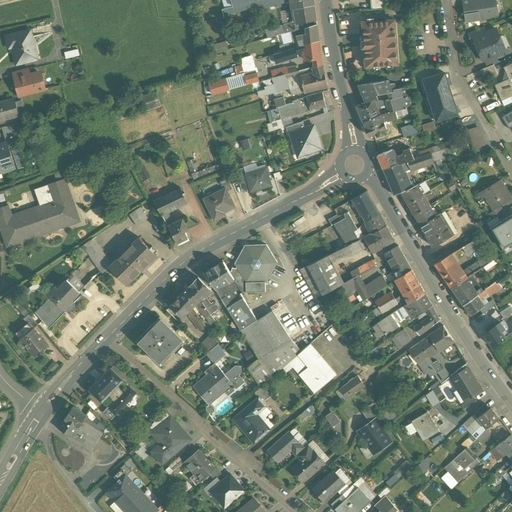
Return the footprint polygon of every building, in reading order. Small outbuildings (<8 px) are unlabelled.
[(222,10),(224,18),(229,16),(228,15),(254,8),(273,2),(274,6),(291,1),(290,0),(256,0),(234,6),(222,10)] [(313,0),(298,0),(291,1),(292,10),(294,9),(315,5),(313,0)] [(384,0),(370,0),(372,11),(385,9),(384,0)] [(495,0),(472,0),(464,1),(467,22),(480,20),(480,21),(486,19),(498,15),(495,0)] [(273,2),(254,8),(255,11),(274,6),(273,2)] [(315,5),(294,9),(296,21),(295,22),(296,30),(300,29),(317,24),(315,5)] [(396,21),(364,23),(365,42),(363,43),(363,49),(365,49),(366,67),(398,65),(396,21)] [(295,22),(284,25),(287,33),(296,30),(295,22)] [(304,39),(293,42),(295,48),(304,45),(319,41),(318,30),(317,24),(300,29),(300,35),(303,35),(304,39)] [(284,25),(211,46),(214,54),(229,49),(287,33),(284,25)] [(484,27),(468,34),(471,43),(475,41),(474,39),(487,34),(484,27)] [(30,30),(5,36),(9,49),(12,48),(16,65),(38,60),(37,59),(34,60),(31,46),(34,45),(30,30)] [(487,34),(474,39),(475,41),(476,45),(478,44),(484,60),(495,55),(498,56),(501,55),(503,52),(501,46),(498,45),(497,43),(499,42),(500,38),(497,30),(487,34)] [(506,42),(505,38),(502,37),(500,38),(499,42),(497,43),(498,45),(501,46),(505,44),(506,42)] [(319,41),(304,45),(305,49),(306,60),(314,59),(314,67),(315,67),(322,65),(323,65),(319,41)] [(295,48),(291,49),(293,55),(300,53),(305,49),(304,45),(295,48)] [(275,54),(274,55),(275,63),(294,57),(293,55),(291,49),(275,54)] [(260,82),(254,61),(238,66),(242,77),(245,76),(248,85),(260,82)] [(511,63),(503,67),(508,79),(494,85),(501,101),(511,95),(511,63)] [(287,69),(278,72),(278,75),(278,76),(285,74),(285,75),(299,71),(298,65),(287,68),(287,69)] [(301,75),(286,79),(289,88),(303,84),(326,78),(322,65),(315,67),(316,72),(307,74),(308,77),(302,78),(301,75)] [(494,65),(481,70),(485,80),(498,75),(494,65)] [(28,68),(14,72),(16,78),(29,75),(28,68)] [(29,75),(16,78),(20,96),(43,91),(41,83),(43,80),(42,75),(38,73),(29,75)] [(437,121),(458,114),(445,73),(424,80),(437,121)] [(278,75),(264,80),(267,94),(282,90),(284,89),(289,88),(286,79),(285,75),(285,74),(278,76),(278,75)] [(229,90),(226,78),(210,83),(213,95),(229,90)] [(326,78),(303,84),(305,91),(328,86),(326,78)] [(388,81),(362,85),(361,87),(364,94),(367,102),(373,99),(374,100),(378,98),(376,95),(389,93),(390,99),(406,95),(404,88),(395,90),(394,84),(389,84),(388,81)] [(282,90),(274,92),(278,107),(285,105),(282,90)] [(308,96),(292,101),(293,103),(289,104),(285,105),(278,107),(280,118),(326,106),(323,92),(308,96)] [(390,99),(386,101),(389,109),(390,113),(395,111),(399,110),(403,109),(407,108),(406,107),(410,106),(407,95),(390,99)] [(386,101),(379,103),(378,98),(374,100),(378,112),(389,109),(386,101)] [(0,121),(20,116),(15,99),(0,102),(0,121)] [(367,102),(357,106),(363,123),(381,115),(390,113),(389,109),(378,112),(374,100),(373,99),(367,102)] [(390,113),(381,115),(384,121),(397,118),(396,115),(395,111),(390,113)] [(511,111),(503,117),(510,129),(511,127),(511,111)] [(381,115),(363,123),(369,137),(376,134),(377,137),(386,133),(385,131),(387,130),(384,121),(381,115)] [(290,126),(286,127),(288,134),(305,128),(303,122),(295,124),(290,126)] [(422,125),(424,131),(435,127),(433,122),(422,125)] [(15,125),(2,128),(7,142),(8,145),(20,141),(15,125)] [(305,128),(288,134),(290,134),(298,157),(322,149),(314,126),(305,128)] [(22,128),(17,129),(20,140),(25,139),(22,128)] [(479,129),(469,132),(473,148),(483,145),(479,129)] [(7,142),(0,144),(0,168),(14,164),(8,145),(7,142)] [(392,150),(378,156),(383,169),(400,163),(414,159),(412,155),(408,143),(402,146),(403,148),(405,154),(398,157),(396,159),(392,150)] [(21,148),(13,151),(18,167),(26,165),(21,148)] [(432,148),(412,155),(414,159),(423,156),(431,153),(434,152),(432,148)] [(434,152),(431,153),(434,162),(438,175),(453,168),(447,148),(434,152)] [(150,179),(135,152),(128,154),(143,182),(147,180),(150,179)] [(431,153),(423,156),(427,164),(434,162),(431,153)] [(423,156),(414,159),(400,163),(402,168),(409,166),(410,170),(427,164),(423,156)] [(400,163),(383,169),(391,188),(408,180),(402,168),(400,163)] [(211,167),(192,174),(194,179),(213,171),(211,167)] [(245,167),(238,169),(241,180),(248,179),(246,174),(245,167)] [(266,168),(246,174),(248,179),(251,190),(271,185),(266,168)] [(57,180),(68,176),(65,170),(54,173),(57,180)] [(228,178),(221,182),(224,189),(226,188),(228,192),(233,189),(228,178)] [(41,206),(12,216),(9,205),(0,208),(0,226),(2,232),(5,231),(7,237),(13,240),(16,238),(18,243),(77,223),(73,210),(75,205),(66,179),(49,185),(54,201),(41,206)] [(241,180),(239,181),(242,193),(251,190),(248,179),(241,180)] [(408,180),(391,188),(394,195),(401,192),(411,188),(408,180)] [(511,200),(500,180),(483,190),(494,210),(501,207),(511,200)] [(49,185),(35,190),(41,206),(54,201),(49,185)] [(411,188),(401,192),(408,204),(424,195),(418,185),(411,188)] [(182,188),(168,195),(175,209),(189,203),(184,194),(186,194),(185,192),(184,193),(182,188)] [(224,189),(207,198),(208,201),(206,202),(215,221),(226,215),(224,212),(235,207),(228,192),(226,188),(224,189)] [(368,192),(352,200),(361,216),(362,215),(366,221),(380,213),(368,192)] [(168,195),(155,201),(162,215),(167,213),(175,209),(168,195)] [(424,195),(408,204),(414,215),(430,205),(424,195)] [(338,215),(350,211),(347,204),(336,208),(338,215)] [(430,205),(414,215),(421,226),(436,216),(430,205)] [(141,207),(130,214),(137,225),(148,218),(141,207)] [(501,207),(494,210),(491,213),(494,218),(504,212),(501,207)] [(348,212),(344,214),(346,218),(341,221),(335,224),(341,235),(342,237),(343,238),(354,231),(358,230),(348,212)] [(172,224),(167,213),(162,215),(168,226),(172,224)] [(380,213),(366,221),(373,233),(373,234),(387,226),(380,213)] [(436,216),(421,226),(433,247),(454,235),(441,213),(436,216)] [(511,214),(490,228),(505,253),(511,248),(511,214)] [(172,224),(168,226),(178,243),(188,238),(185,231),(189,230),(183,219),(172,224)] [(373,233),(364,238),(372,253),(395,240),(387,226),(373,234),(373,233)] [(360,228),(358,230),(354,231),(359,240),(364,237),(360,228)] [(354,231),(343,238),(348,246),(357,241),(359,240),(354,231)] [(113,265),(109,268),(110,268),(127,285),(157,255),(140,237),(113,265)] [(113,265),(94,238),(83,246),(90,256),(103,273),(110,268),(109,268),(113,265)] [(476,239),(462,247),(467,254),(480,245),(476,239)] [(348,246),(347,246),(328,256),(332,264),(345,258),(344,256),(347,254),(360,248),(357,241),(348,246)] [(245,245),(235,264),(237,268),(235,269),(233,268),(232,271),(230,272),(234,279),(243,292),(265,292),(265,282),(268,282),(267,281),(278,263),(270,250),(267,244),(245,245)] [(90,256),(83,246),(74,252),(82,264),(90,256)] [(398,246),(384,254),(399,279),(412,270),(398,246)] [(451,254),(435,264),(441,272),(457,264),(452,257),(451,254)] [(328,256),(300,270),(316,299),(341,285),(342,284),(336,272),(332,264),(328,256)] [(487,256),(467,270),(467,273),(465,275),(467,278),(482,267),(491,261),(487,256)] [(347,265),(336,272),(342,284),(350,280),(359,275),(375,266),(375,262),(374,260),(368,263),(367,263),(351,272),(347,265)] [(230,272),(224,262),(205,274),(216,289),(228,282),(229,283),(234,279),(230,272)] [(457,264),(441,272),(452,288),(467,278),(465,275),(457,264)] [(482,267),(467,278),(470,282),(479,279),(487,274),(482,267)] [(399,279),(396,280),(404,294),(420,284),(412,270),(399,279)] [(350,280),(341,285),(346,292),(355,287),(364,301),(388,286),(382,277),(366,287),(359,275),(350,280)] [(211,290),(198,277),(189,288),(202,300),(205,297),(208,293),(211,290)] [(467,278),(452,288),(464,305),(477,295),(478,295),(470,282),(467,278)] [(234,279),(229,283),(228,282),(216,289),(221,298),(225,296),(231,306),(243,298),(240,294),(243,292),(234,279)] [(67,280),(36,312),(47,326),(64,309),(80,292),(67,280)] [(495,282),(478,295),(477,295),(480,299),(483,298),(484,298),(488,295),(489,297),(500,289),(497,285),(495,282)] [(420,284),(404,294),(409,303),(410,303),(425,293),(420,284)] [(189,288),(180,296),(192,308),(196,304),(206,317),(211,314),(202,300),(189,288)] [(80,292),(64,309),(71,312),(85,297),(80,292)] [(376,302),(376,303),(379,307),(379,308),(395,298),(392,293),(376,302)] [(425,293),(410,303),(409,303),(405,305),(411,314),(414,320),(421,316),(421,318),(428,313),(426,310),(432,306),(425,293)] [(477,295),(464,305),(471,315),(480,309),(485,306),(480,299),(477,295)] [(180,296),(171,306),(183,317),(188,312),(192,308),(180,296)] [(231,306),(225,296),(221,298),(227,308),(231,306)] [(211,304),(207,298),(205,297),(202,300),(211,314),(217,310),(213,302),(211,304)] [(231,306),(227,308),(242,331),(258,321),(257,320),(243,298),(231,306)] [(395,298),(379,308),(382,313),(398,304),(395,298)] [(492,300),(485,306),(480,309),(483,314),(496,304),(495,302),(494,303),(492,300)] [(405,305),(401,308),(406,317),(411,314),(405,305)] [(183,317),(171,306),(167,310),(179,322),(183,317)] [(421,318),(412,324),(419,335),(440,320),(432,306),(426,310),(428,313),(421,318)] [(511,310),(509,307),(500,313),(504,319),(511,313),(511,310)] [(202,321),(192,308),(188,312),(197,325),(202,321)] [(401,308),(378,323),(386,335),(403,325),(401,323),(407,319),(406,317),(401,308)] [(290,338),(273,310),(257,320),(258,321),(242,331),(259,358),(260,361),(274,350),(287,365),(299,354),(302,352),(290,338)] [(39,325),(30,314),(24,319),(28,323),(29,322),(34,329),(39,325)] [(185,342),(160,317),(136,341),(161,366),(185,342)] [(202,321),(197,325),(201,331),(207,327),(202,321)] [(34,329),(29,322),(28,323),(16,333),(21,339),(34,329)] [(489,330),(484,334),(492,347),(506,338),(502,332),(505,330),(500,323),(495,326),(489,330)] [(444,326),(414,346),(424,361),(439,351),(454,341),(444,326)] [(34,329),(21,339),(35,355),(48,345),(34,329)] [(411,340),(404,330),(397,335),(399,337),(404,346),(411,340)] [(217,343),(209,335),(201,343),(209,351),(217,343)] [(219,344),(207,354),(212,358),(222,349),(219,344)] [(302,352),(299,354),(309,367),(321,356),(310,344),(302,352)] [(439,351),(424,361),(414,346),(411,349),(420,362),(418,364),(426,375),(428,373),(431,377),(436,373),(441,379),(446,376),(447,376),(437,361),(432,364),(428,359),(440,351),(439,351)] [(222,349),(212,358),(216,363),(226,355),(222,349)] [(287,365),(274,350),(260,361),(259,358),(248,367),(261,386),(287,365)] [(321,356),(309,367),(299,354),(289,363),(315,394),(337,375),(321,356)] [(463,356),(450,364),(455,372),(467,363),(463,356)] [(455,372),(450,364),(444,368),(450,376),(455,372)] [(208,374),(194,386),(210,405),(218,398),(216,395),(223,389),(232,381),(226,374),(219,365),(216,368),(213,365),(206,371),(208,374)] [(237,366),(226,374),(232,381),(237,388),(245,381),(239,374),(242,372),(242,369),(240,366),(237,366)] [(123,380),(110,368),(100,379),(113,391),(123,380)] [(468,368),(451,378),(458,390),(459,389),(466,400),(473,396),(482,390),(468,368)] [(353,378),(348,382),(349,383),(340,389),(348,400),(365,387),(360,381),(361,381),(358,376),(353,379),(353,378)] [(113,391),(100,379),(90,390),(102,402),(113,391)] [(125,381),(110,397),(115,401),(130,385),(125,381)] [(232,381),(223,389),(228,395),(237,388),(232,381)] [(440,401),(446,398),(439,384),(433,386),(440,401)] [(263,386),(255,393),(259,398),(259,397),(261,400),(263,398),(265,401),(271,396),(263,386)] [(130,387),(120,398),(126,403),(136,393),(130,387)] [(440,402),(433,390),(427,395),(434,406),(440,402)] [(466,400),(460,403),(464,409),(476,402),(473,396),(466,400)] [(259,398),(234,419),(254,443),(271,429),(264,421),(267,418),(261,411),(267,406),(261,400),(259,397),(259,398)] [(120,398),(110,409),(115,414),(120,409),(126,403),(120,398)] [(130,407),(126,403),(120,409),(124,413),(130,407)] [(374,403),(362,411),(369,421),(379,414),(374,407),(374,403)] [(311,405),(304,412),(308,417),(316,411),(311,405)] [(484,405),(474,414),(477,418),(488,409),(484,405)] [(89,417),(75,407),(66,419),(71,423),(69,426),(76,430),(83,420),(85,422),(89,417)] [(110,409),(107,407),(102,412),(110,419),(115,414),(110,409)] [(488,409),(477,418),(482,424),(486,428),(499,418),(491,407),(488,409)] [(166,410),(151,426),(155,430),(172,417),(166,410)] [(333,411),(326,416),(333,427),(340,422),(333,411)] [(304,412),(295,419),(300,424),(308,417),(304,412)] [(427,412),(412,422),(423,441),(439,432),(427,412)] [(172,417),(155,430),(166,444),(155,452),(163,461),(187,442),(180,433),(183,430),(172,417)] [(71,423),(66,419),(60,429),(72,436),(76,430),(69,426),(71,423)] [(376,419),(357,432),(374,456),(392,443),(376,419)] [(76,430),(72,436),(92,451),(94,448),(99,441),(103,434),(85,422),(83,420),(76,430)] [(108,428),(101,420),(96,427),(104,433),(108,428)] [(482,424),(472,434),(477,438),(486,428),(482,424)] [(304,449),(289,432),(269,450),(278,461),(292,449),(297,455),(304,449)] [(511,435),(500,444),(506,452),(511,458),(511,457),(511,435)] [(506,452),(500,444),(495,448),(495,449),(491,452),(497,460),(506,452)] [(304,449),(297,455),(302,461),(293,469),(303,481),(324,462),(308,445),(304,449)] [(99,478),(107,470),(119,459),(107,446),(86,465),(99,478)] [(466,448),(445,468),(458,482),(479,462),(466,448)] [(184,462),(184,463),(194,474),(196,472),(203,480),(216,469),(199,449),(184,462)] [(181,456),(169,466),(174,472),(184,463),(184,462),(181,456)] [(112,476),(124,464),(119,459),(107,470),(112,476)] [(400,477),(413,467),(408,460),(394,470),(400,477)] [(124,464),(112,476),(119,482),(125,476),(126,477),(131,471),(124,464)] [(504,464),(495,473),(499,477),(508,470),(508,469),(504,464)] [(333,470),(313,488),(325,502),(337,491),(346,483),(333,470)] [(211,492),(222,506),(243,489),(231,475),(221,483),(211,492)] [(126,477),(125,476),(108,492),(124,509),(142,493),(126,477)] [(216,478),(203,489),(208,495),(211,492),(221,483),(216,478)] [(346,483),(337,491),(342,495),(350,488),(346,483)] [(344,501),(336,508),(338,511),(357,511),(359,511),(360,511),(372,501),(360,487),(344,501)] [(154,511),(157,509),(142,493),(124,509),(126,511),(154,511)] [(386,496),(375,505),(380,511),(381,511),(391,502),(386,496)] [(340,497),(332,504),(336,508),(344,501),(340,497)] [(254,498),(237,511),(265,511),(260,505),(259,505),(254,498)] [(380,511),(378,511),(394,511),(398,509),(391,501),(391,502),(381,511),(380,511)]
